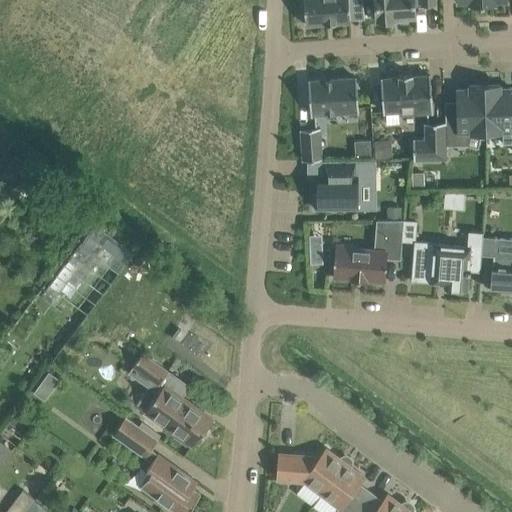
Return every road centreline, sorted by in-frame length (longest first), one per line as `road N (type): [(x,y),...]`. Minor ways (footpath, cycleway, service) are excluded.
road 1 (residential): [(279,54),(259,319)]
road 2 (residential): [(259,319),(511,336)]
road 3 (residential): [(252,387),(297,395),(464,511)]
road 4 (residential): [(511,38),(279,54)]
road 5 (residential): [(238,511),(252,387)]
